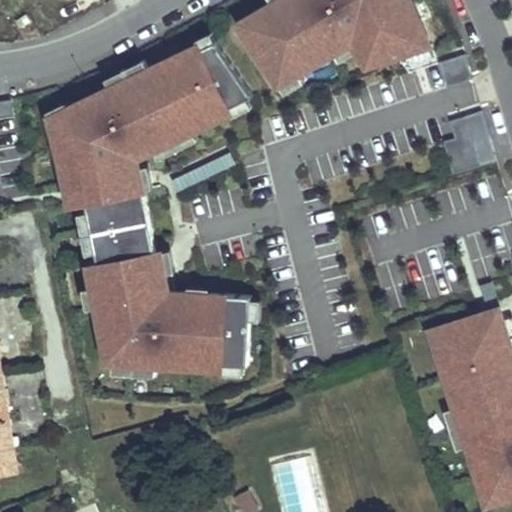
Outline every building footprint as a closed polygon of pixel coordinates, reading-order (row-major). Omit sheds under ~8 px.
[(241,22),(258,51),(281,84),(301,73),(336,52),(354,42),(359,50),(368,65),(398,55),(404,65),(437,54),(413,0),(278,0),(274,3),(241,22)] [(27,15),(17,21),(21,27),(31,20),(27,15)] [(200,45),(202,48),(217,41),(213,32),(198,39),(200,45)] [(98,307),(109,362),(114,363),(157,365),(224,368),(224,363),(246,364),(249,365),(252,319),(253,298),(253,295),(210,293),(210,297),(189,295),(189,291),(170,290),(167,273),(163,250),(160,234),(156,240),(145,189),(140,167),(139,157),(156,149),(195,130),(214,121),(192,125),(230,107),(249,98),(254,95),(217,41),(202,48),(200,45),(150,69),(111,87),(71,107),(73,111),(52,120),(65,147),(69,155),(72,170),(66,171),(72,204),(87,201),(89,212),(97,252),(100,264),(90,265),(94,287),(98,307)] [(341,61),(359,50),(354,42),(336,52),(341,61)] [(466,54),(440,62),(448,87),(474,78),(466,54)] [(111,87),(150,69),(146,60),(107,78),(111,87)] [(425,67),(432,88),(445,84),(438,63),(425,67)] [(287,93),(307,81),(301,73),(281,84),(287,93)] [(234,116),(253,107),(249,98),(230,107),(234,116)] [(13,101),(0,103),(0,118),(16,116),(13,101)] [(73,111),(71,107),(68,101),(48,111),(52,120),(73,111)] [(497,160),(483,111),(467,116),(474,142),(469,155),(472,168),(497,160)] [(469,155),(474,142),(467,116),(450,121),(455,138),(444,141),(453,173),(472,168),(469,155)] [(160,158),(199,139),(195,130),(156,149),(160,158)] [(72,170),(69,155),(65,147),(58,149),(62,172),(66,171),(72,170)] [(155,187),(150,164),(140,167),(145,189),(155,187)] [(97,252),(89,212),(79,214),(87,254),(97,252)] [(177,271),(173,249),(163,250),(167,273),(177,271)] [(495,255),(494,271),(511,272),(511,256),(495,255)] [(495,281),(481,282),(484,307),(498,306),(495,281)] [(210,293),(210,287),(190,285),(189,291),(189,295),(210,297),(210,293)] [(98,307),(94,287),(84,288),(88,309),(98,307)] [(262,319),(263,298),(253,298),(252,319),(262,319)] [(470,316),(436,327),(442,345),(436,347),(455,407),(468,446),(477,475),(483,473),(491,497),(493,504),(511,498),(511,340),(505,318),(474,328),(470,316)] [(430,329),(436,347),(442,345),(436,327),(430,329)] [(157,375),(157,365),(114,363),(114,373),(157,375)] [(245,374),(246,364),(224,363),(224,368),(224,373),(245,374)] [(0,471),(16,468),(0,367),(0,471)] [(468,446),(455,407),(446,410),(458,449),(468,446)] [(491,497),(483,473),(477,475),(473,476),(481,500),(491,497)] [(254,511),(259,509),(249,490),(236,497),(244,511),(254,511)]
